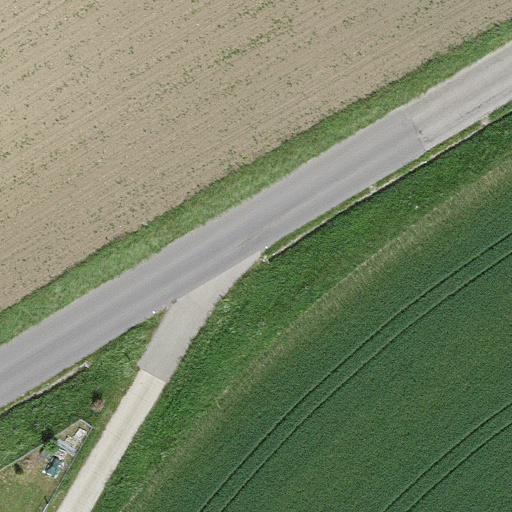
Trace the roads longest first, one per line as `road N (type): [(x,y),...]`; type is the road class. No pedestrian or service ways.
road 1 (tertiary): [(0,379),(511,74)]
road 2 (track): [(71,511),(227,246)]
